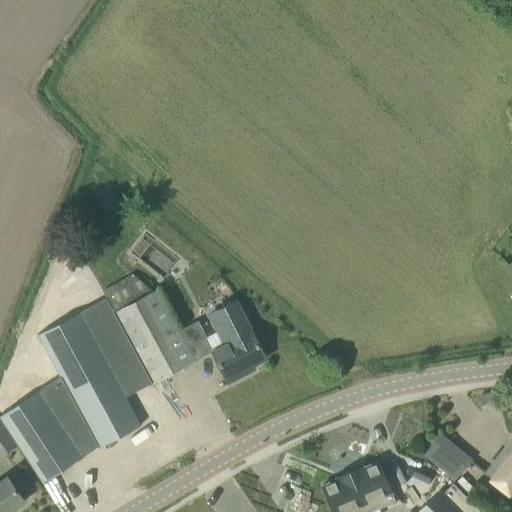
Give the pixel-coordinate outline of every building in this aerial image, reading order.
[(110,189),(96,197),(104,210),(118,201),(110,189)] [(102,291),(105,296),(113,312),(151,293),(131,273),(102,291)] [(151,293),(113,312),(104,297),(36,333),(59,376),(97,448),(108,443),(141,425),(126,398),(152,383),(194,361),(178,332),(156,290),(151,293)] [(224,344),(212,350),(228,383),(254,369),(253,365),(265,359),(235,301),(225,306),(230,316),(213,325),(224,344)] [(196,322),(178,332),(194,361),(195,361),(194,360),(212,350),(196,322)] [(18,403),(0,414),(0,418),(43,482),(86,454),(97,448),(59,376),(18,403)] [(500,408),(496,392),(479,396),(483,412),(500,408)] [(0,455),(15,445),(0,422),(0,455)] [(445,432),(426,455),(458,481),(477,457),(445,432)] [(511,492),(511,442),(488,475),(511,492)] [(363,467),(362,466),(336,478),(337,479),(322,485),(333,511),(353,511),(352,509),(375,500),(379,508),(395,501),(378,461),(363,467)] [(0,511),(8,511),(24,501),(7,477),(0,481),(0,511)] [(460,511),(439,490),(416,511),(460,511)]
